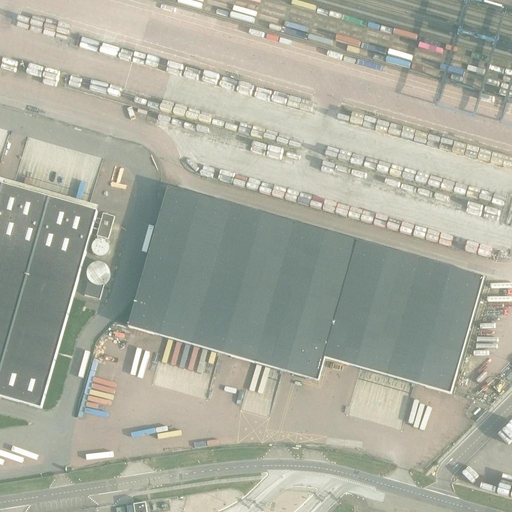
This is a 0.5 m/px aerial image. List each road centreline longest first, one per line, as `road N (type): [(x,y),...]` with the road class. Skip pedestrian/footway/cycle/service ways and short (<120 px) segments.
road 1 (unclassified): [(479,511),(344,473),(279,465),(0,501)]
road 2 (unknown): [(442,501),(454,460),(511,403)]
